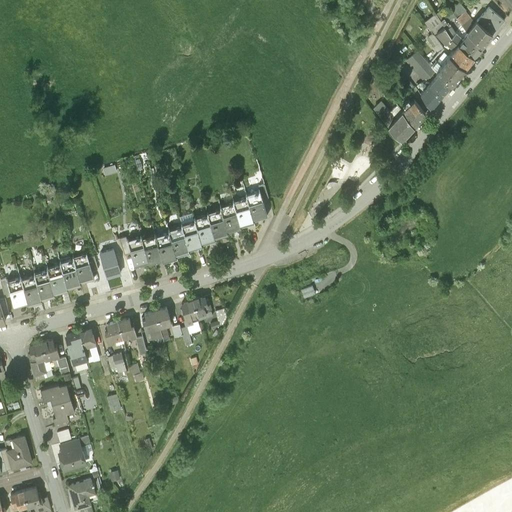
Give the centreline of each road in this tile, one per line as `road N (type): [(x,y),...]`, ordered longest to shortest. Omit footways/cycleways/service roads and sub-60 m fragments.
road 1 (residential): [(511,39),(352,217),(263,262),(8,335)]
road 2 (residential): [(50,474),(8,335)]
